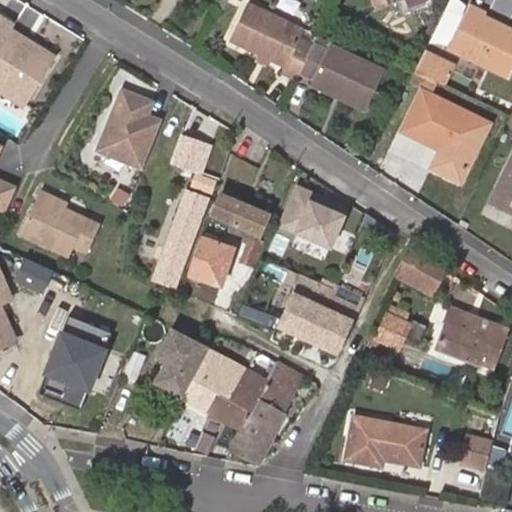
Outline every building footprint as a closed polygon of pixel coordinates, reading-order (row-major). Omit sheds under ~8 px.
[(283,71),(297,77),(301,70),(313,44),(300,37),(305,27),(248,0),(231,39),(286,65),(283,71)] [(487,12),(468,3),(447,46),(509,75),(511,67),(511,30),(484,17),(487,12)] [(0,19),(1,18),(0,16),(0,47),(11,30),(0,22),(0,19)] [(0,93),(23,108),(55,57),(11,30),(0,47),(0,93)] [(313,44),(301,70),(314,76),(341,89),(339,95),(367,108),(385,70),(330,44),(328,49),(314,42),(313,44)] [(453,66),(424,51),(415,69),(444,84),(453,66)] [(341,89),(314,76),(311,81),(339,95),(341,89)] [(141,169),(161,121),(147,115),(152,103),(122,90),(96,150),(141,169)] [(490,121),(422,90),(403,131),(441,149),(432,167),(461,182),(490,121)] [(240,129),(238,134),(233,148),(255,162),(264,145),(240,129)] [(210,145),(181,135),(172,162),(200,172),(210,145)] [(0,210),(5,212),(16,188),(0,179),(0,148),(1,146),(0,145),(0,210)] [(511,157),(488,204),(511,216),(511,157)] [(39,189),(37,195),(64,209),(67,203),(39,189)] [(165,246),(160,260),(153,277),(175,285),(207,200),(186,191),(165,246)] [(217,191),(209,213),(261,234),(270,214),(217,191)] [(64,209),(37,195),(20,232),(68,255),(73,245),(88,251),(100,226),(64,209)] [(200,238),(187,275),(219,285),(232,249),(200,238)] [(241,260),(255,266),(264,244),(250,238),(241,260)] [(153,256),(160,260),(165,246),(158,244),(153,256)] [(411,247),(397,275),(431,292),(444,266),(411,247)] [(39,295),(52,271),(22,256),(10,281),(39,295)] [(0,345),(15,338),(0,306),(0,300),(10,296),(0,274),(0,345)] [(359,300),(302,275),(279,325),(336,350),(359,300)] [(508,327),(452,306),(436,346),(494,367),(508,327)] [(409,324),(388,314),(375,339),(397,348),(409,324)] [(164,359),(178,333),(170,329),(156,354),(164,359)] [(153,380),(183,396),(208,350),(178,333),(164,359),(153,380)] [(107,354),(58,334),(40,378),(88,399),(107,354)] [(208,350),(183,396),(208,411),(225,381),(237,387),(247,368),(209,347),(208,350)] [(144,357),(130,351),(119,379),(133,385),(144,357)] [(277,361),(268,379),(240,429),(230,447),(258,460),(304,375),(277,361)] [(268,379),(247,368),(237,387),(225,381),(208,411),(240,429),(268,379)] [(397,379),(389,375),(385,385),(394,388),(397,379)] [(391,456),(390,461),(421,467),(428,429),(357,416),(348,460),(384,466),(385,460),(386,455),(391,456)] [(192,448),(206,455),(214,437),(201,430),(192,448)] [(487,472),(495,442),(471,436),(464,465),(487,472)]
